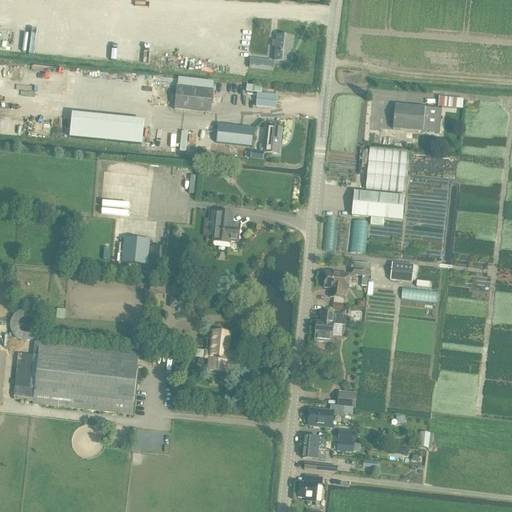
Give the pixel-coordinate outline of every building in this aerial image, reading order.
[(123,13),(120,48),(176,54),(180,18),(123,13)] [(21,19),(18,48),(78,54),(81,25),(21,19)] [(273,41),(272,47),(275,48),(274,61),(289,63),(292,37),(277,36),(277,42),(273,41)] [(250,61),(249,69),(257,69),(258,61),(250,61)] [(155,85),(153,101),(159,101),(160,91),(162,92),(161,104),(169,105),(169,109),(174,109),(174,110),(210,114),(213,90),(212,90),(213,83),(163,77),(162,85),(155,85)] [(247,86),(246,92),(261,94),(262,87),(247,86)] [(257,94),(255,107),(274,109),(276,96),(257,94)] [(439,97),(438,107),(462,109),(463,100),(439,97)] [(394,106),(392,130),(436,134),(439,110),(394,106)] [(218,125),(215,144),(251,148),(253,130),(218,125)] [(267,128),(264,153),(279,155),(282,130),(267,128)] [(225,171),(220,178),(228,184),(233,177),(225,171)] [(354,192),(351,217),(371,218),(370,225),(382,226),(383,220),(401,222),(404,197),(354,192)] [(216,212),(213,242),(237,244),(240,225),(232,224),(234,214),(216,212)] [(124,239),(121,263),(147,265),(150,242),(124,239)] [(154,247),(151,267),(163,268),(166,248),(154,247)] [(392,264),(390,281),(412,284),(414,267),(392,264)] [(325,273),(324,289),(331,290),(330,298),(334,299),(333,310),(342,311),(343,305),(342,305),(342,300),(343,300),(344,292),(346,292),(348,275),(325,273)] [(149,283),(148,290),(164,292),(165,285),(149,283)] [(170,299),(170,307),(183,308),(183,300),(170,299)] [(57,310),(56,319),(65,319),(65,310),(57,310)] [(316,323),(314,342),(331,344),(332,338),(332,331),(333,326),(342,327),(344,327),(345,316),(334,315),(321,314),(320,323),(316,323)] [(352,322),(357,326),(361,322),(355,317),(352,322)] [(130,333),(129,350),(138,351),(140,334),(130,333)] [(205,351),(204,360),(208,360),(207,371),(208,371),(208,370),(232,373),(234,354),(227,353),(228,343),(229,335),(211,333),(211,341),(209,352),(205,351)] [(0,338),(0,351),(7,352),(8,339),(0,338)] [(17,385),(15,397),(34,400),(33,403),(131,415),(135,381),(138,381),(141,379),(142,369),(136,368),(138,352),(34,341),(32,355),(21,353),(17,385)] [(346,382),(342,386),(347,391),(351,388),(346,382)] [(338,395),(337,407),(341,407),(355,408),(356,396),(338,395)] [(308,413),(307,427),(330,428),(331,416),(331,413),(341,414),(341,413),(341,407),(337,407),(329,406),(328,412),(319,411),(308,410),(308,413)] [(338,431),(337,442),(353,443),(354,433),(338,431)] [(303,439),(302,449),(318,450),(325,451),(325,444),(326,440),(303,439)] [(337,442),(336,452),(352,454),(353,443),(337,442)] [(302,449),(301,459),(317,461),(318,450),(302,449)] [(315,465),(314,471),(336,474),(336,467),(315,465)] [(299,483),(297,498),(306,499),(306,501),(315,502),(316,485),(321,486),(322,479),(307,478),(307,484),(299,483)]
